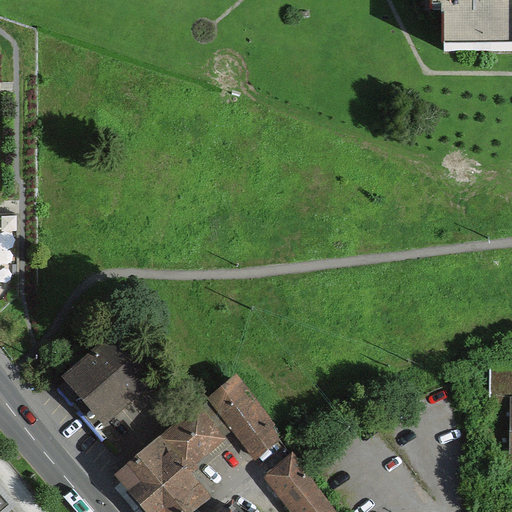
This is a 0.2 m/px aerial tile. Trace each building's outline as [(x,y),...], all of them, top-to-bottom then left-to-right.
[(511,0),(422,0),(422,17),(435,17),(435,55),(505,55),(505,9),(511,9),(511,0)] [(104,341),(52,388),(96,437),(148,389),(104,341)] [(511,361),(484,362),(484,412),(475,412),(475,452),(503,452),(503,457),(511,457),(511,361)] [(215,434),(224,427),(251,463),(279,442),(232,379),(113,482),(137,511),(198,511),(205,507),(181,479),(223,443),(215,434)] [(326,511),(287,460),(258,481),(281,511),(326,511)] [(0,511),(11,511),(0,498),(0,511)]
